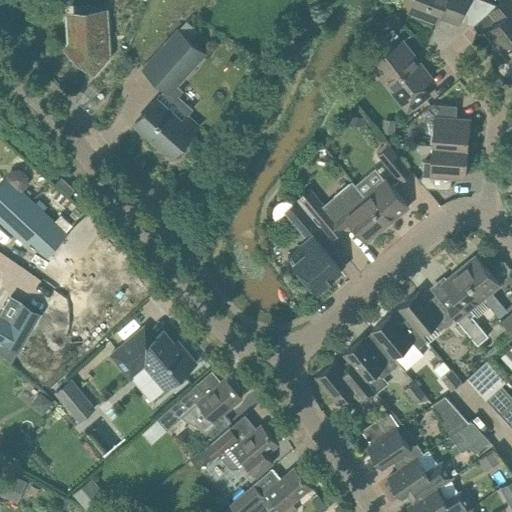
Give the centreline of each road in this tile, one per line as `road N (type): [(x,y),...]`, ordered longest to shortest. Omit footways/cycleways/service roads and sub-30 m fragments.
road 1 (unclassified): [(288,351),(230,333),(0,70)]
road 2 (unclassified): [(488,212),(451,219),(328,333),(288,351)]
road 3 (residential): [(373,511),(294,400),(288,351)]
